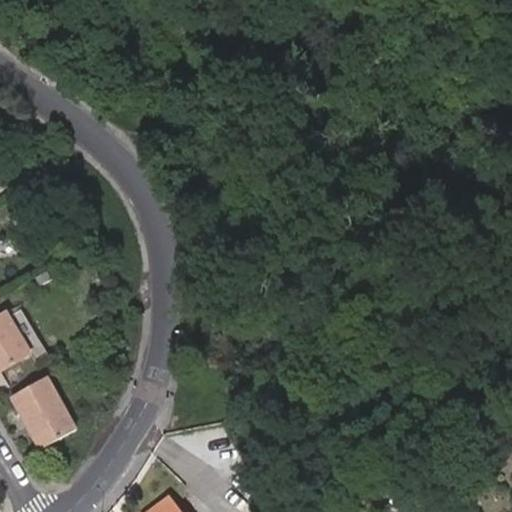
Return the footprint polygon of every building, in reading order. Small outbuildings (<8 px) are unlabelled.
[(0,356),(26,341),(1,299),(0,299),(0,356)] [(33,352),(26,341),(0,356),(0,365),(3,370),(33,352)] [(37,417),(32,420),(42,436),(76,415),(44,362),(9,383),(21,402),(25,399),(37,417)] [(21,402),(32,420),(37,417),(25,399),(21,402)] [(511,447),(511,438),(507,429),(497,433),(505,451),(511,447)] [(175,511),(186,511),(174,495),(167,485),(161,491),(130,511),(149,511),(167,500),(175,511)] [(175,511),(167,500),(149,511),(175,511)]
